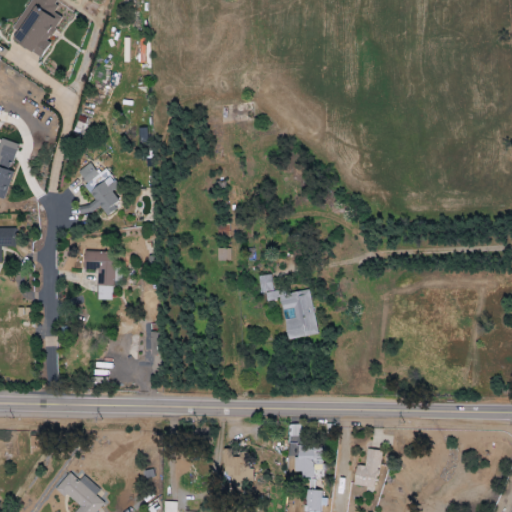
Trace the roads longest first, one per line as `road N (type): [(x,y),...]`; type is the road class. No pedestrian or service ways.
road 1 (tertiary): [(0,407),(511,416)]
road 2 (residential): [(76,103),(49,191),(55,407)]
